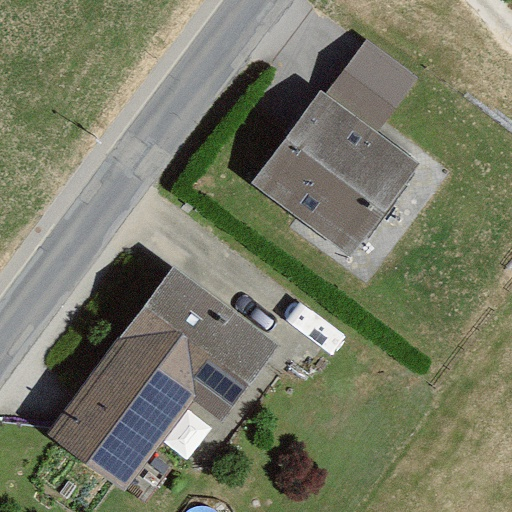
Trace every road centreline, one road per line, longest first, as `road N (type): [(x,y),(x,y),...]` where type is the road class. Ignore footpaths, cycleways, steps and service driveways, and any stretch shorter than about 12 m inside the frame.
road 1 (tertiary): [(0,340),(254,0)]
road 2 (unknown): [(103,202),(305,343)]
